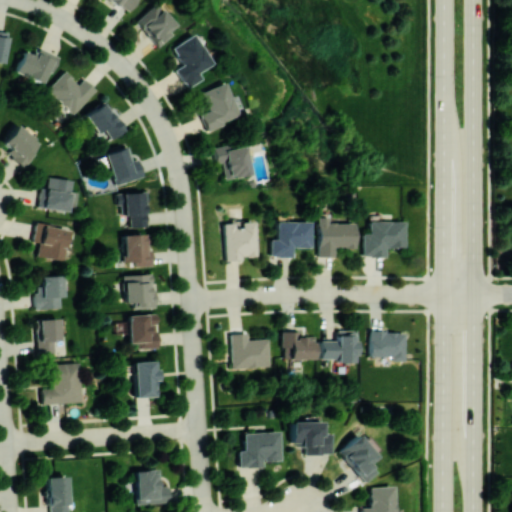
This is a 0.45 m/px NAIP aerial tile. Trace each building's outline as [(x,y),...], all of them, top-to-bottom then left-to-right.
[(108,0),(127,12),(134,0),(108,0)] [(155,46),(169,35),(165,30),(172,24),(154,2),(134,19),(155,46)] [(195,72),(210,63),(190,33),(169,47),(180,64),(172,69),(184,87),(199,78),(195,72)] [(41,82),(45,70),(51,72),(57,55),(37,48),(35,54),(22,49),(14,72),(41,82)] [(94,89),(82,78),(77,83),(62,70),(45,89),(71,113),(94,89)] [(198,91),(205,110),(198,113),(203,129),(236,116),(223,82),(198,91)] [(123,130),(103,100),(82,114),(94,132),(102,127),(110,139),(123,130)] [(0,141),(0,146),(22,164),(38,143),(13,124),(0,141)] [(247,173),(240,141),(210,147),(213,163),(219,162),(223,179),(247,173)] [(112,185),(141,175),(135,158),(130,160),(126,145),(102,153),(112,185)] [(65,211),(71,179),(46,175),(44,189),(39,189),(36,206),(65,211)] [(128,215),(128,226),(145,226),(144,191),(120,192),(121,215),(128,215)] [(315,212),(316,256),(332,255),(332,247),(353,247),(352,221),(327,222),(327,211),(315,212)] [(223,260),(239,259),(239,256),(254,255),(253,220),(240,221),(240,227),(232,227),(232,222),(221,223),(223,260)] [(309,246),(309,221),(274,220),(274,238),(268,238),(268,255),(289,256),(289,246),(309,246)] [(402,220),(367,221),(367,233),(360,233),(361,256),(383,256),(383,247),(403,247),(402,220)] [(34,255),(60,260),(66,229),(33,223),(30,242),(36,244),(34,255)] [(121,262),(132,261),(132,265),(147,265),(146,233),(121,234),(121,262)] [(151,307),(151,273),(121,273),(122,301),(132,301),(132,307),(151,307)] [(39,275),(39,288),(31,289),(32,308),(61,307),(59,274),(39,275)] [(126,314),(126,342),(135,342),(135,347),(155,347),(154,313),(126,314)] [(36,353),(52,352),(52,340),(57,340),(56,317),(35,318),(36,353)] [(318,340),(319,360),(354,360),(353,329),(334,329),(334,340),(318,340)] [(312,358),(312,336),(297,336),(297,330),(280,331),(281,358),(312,358)] [(402,360),(402,331),(368,330),(368,356),(390,356),(390,360),(402,360)] [(266,366),(266,338),(245,339),(245,332),(228,332),(229,367),(266,366)] [(132,397),(152,396),(152,380),(154,380),(153,360),(131,360),(132,397)] [(78,401),(76,362),(48,363),(49,387),(38,388),(39,403),(78,401)] [(319,421),(288,420),(288,444),(302,444),(302,453),(328,453),(328,432),(319,432),(319,421)] [(241,432),(242,450),(236,450),(236,467),(261,466),(260,460),(278,460),(277,431),(241,432)] [(360,483),(374,473),(366,461),(372,457),(357,434),(336,448),(360,483)] [(133,503),(166,502),(165,485),(158,486),(157,468),(132,469),(133,503)] [(65,511),(65,475),(45,476),(45,511),(65,511)] [(358,511),(391,511),(390,485),(366,486),(367,507),(358,507),(358,511)]
